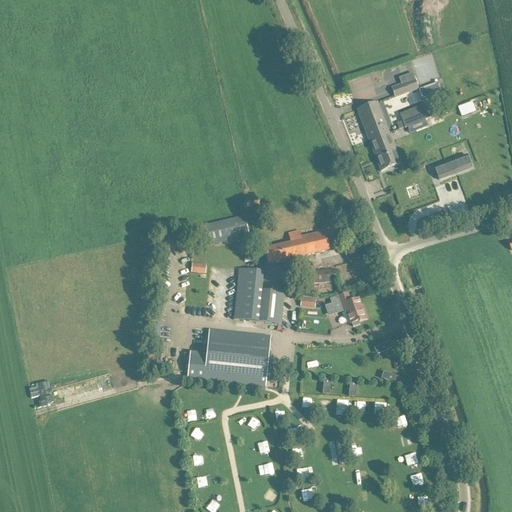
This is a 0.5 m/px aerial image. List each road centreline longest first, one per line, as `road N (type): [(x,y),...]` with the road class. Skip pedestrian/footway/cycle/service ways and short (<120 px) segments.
road 1 (unclassified): [(385,253),(284,0)]
road 2 (unclassified): [(462,511),(459,471),(385,253)]
road 3 (unclassified): [(385,253),(511,217)]
